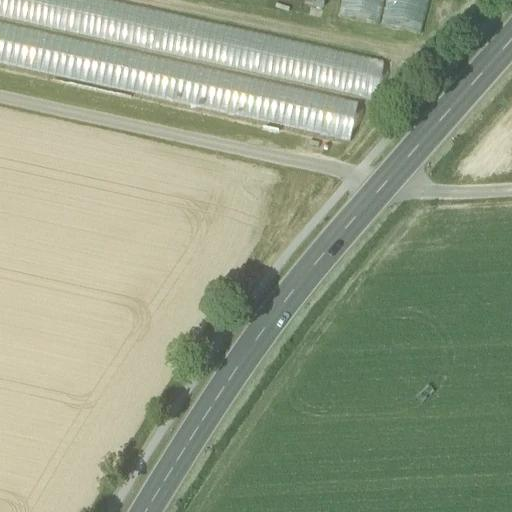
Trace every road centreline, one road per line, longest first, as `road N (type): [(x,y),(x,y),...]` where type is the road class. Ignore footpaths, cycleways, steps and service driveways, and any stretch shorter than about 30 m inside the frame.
road 1 (primary): [(145,511),(291,293),(511,38)]
road 2 (track): [(0,97),(383,185)]
road 3 (track): [(511,194),(430,197),(383,185)]
